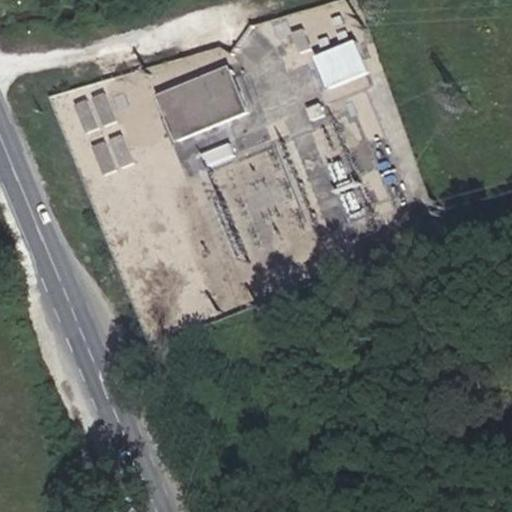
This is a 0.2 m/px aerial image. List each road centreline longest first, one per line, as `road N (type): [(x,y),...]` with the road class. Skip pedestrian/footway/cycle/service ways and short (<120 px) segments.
road 1 (primary): [(0,135),(156,511)]
road 2 (unknown): [(0,76),(189,33)]
